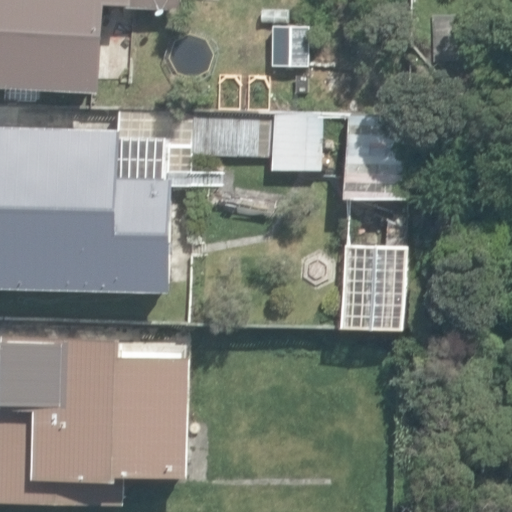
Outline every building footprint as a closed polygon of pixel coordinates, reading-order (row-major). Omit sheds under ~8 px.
[(0,0),(0,85),(105,92),(111,4),(129,5),(129,6),(182,10),(182,0),(0,0)] [(0,287),(176,293),(177,187),(197,187),(198,156),(275,159),(276,171),(322,172),(324,116),(277,114),(277,117),(124,112),(123,131),(0,128),(0,287)] [(350,199),(409,200),(415,118),(353,117),(353,127),(335,124),(335,136),(326,134),(325,170),(333,170),(333,181),(350,181),(350,199)] [(414,185),(453,186),(454,139),(416,138),(414,185)] [(345,323),(403,324),(406,242),(347,240),(345,323)] [(0,501),(124,504),(124,474),(193,476),(197,354),(126,352),(126,335),(0,332),(0,501)]
